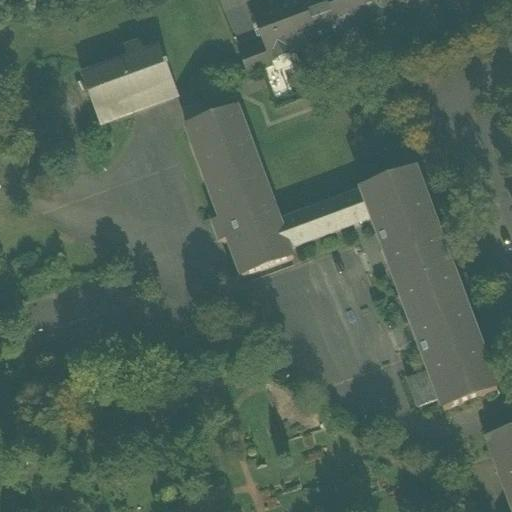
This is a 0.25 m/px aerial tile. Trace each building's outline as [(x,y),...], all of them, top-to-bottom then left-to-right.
[(301,0),(278,0),(275,1),(294,54),(319,45),(318,42),(329,38),(316,4),(305,8),(301,0)] [(341,36),(365,27),(354,0),(327,0),(316,4),(329,38),(340,34),(341,36)] [(388,16),(400,12),(395,0),(354,0),(365,27),(389,18),(388,16)] [(412,10),(436,1),(435,0),(395,0),(400,12),(411,7),(412,10)] [(272,62),(294,54),(275,1),(251,10),(264,45),(271,63),(272,62)] [(448,33),(452,44),(474,36),(470,25),(448,33)] [(82,78),(100,127),(131,115),(127,103),(139,98),(144,110),(178,98),(167,68),(165,63),(160,49),(143,55),(140,45),(124,51),(128,61),(82,78)] [(239,54),(247,77),(274,67),(272,62),(271,63),(264,45),(239,54)] [(127,103),(131,115),(144,110),(139,98),(127,103)] [(293,260),(290,251),(280,225),(237,110),(186,129),(221,222),(212,225),(220,245),(228,241),(242,279),(293,260)] [(372,221),(429,373),(439,401),(443,413),(498,393),(419,181),(416,172),(362,192),(363,194),(372,221)] [(363,194),(325,208),(335,234),(372,221),(363,194)] [(305,209),(307,215),(325,208),(323,202),(305,209)] [(335,234),(325,208),(307,215),(280,225),(290,251),(335,234)] [(417,409),(439,401),(429,373),(407,381),(417,409)] [(511,511),(511,430),(486,440),(511,511)]
